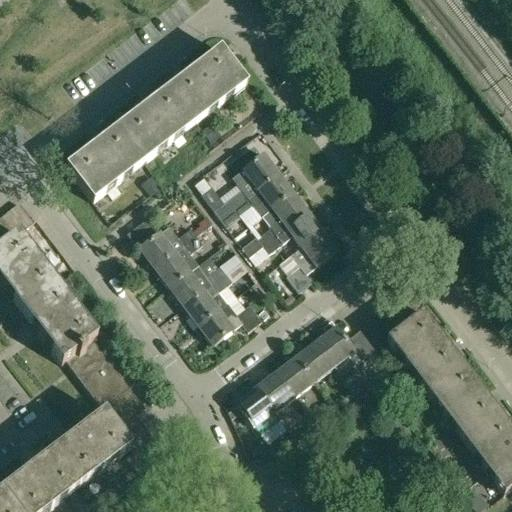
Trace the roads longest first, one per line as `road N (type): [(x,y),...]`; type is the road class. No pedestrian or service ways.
road 1 (residential): [(221,2),(412,232)]
road 2 (residential): [(197,394),(15,164)]
road 3 (residential): [(197,394),(412,232)]
road 4 (residential): [(15,164),(221,2)]
road 5 (residential): [(412,232),(511,371)]
road 6 (residential): [(234,511),(197,394)]
